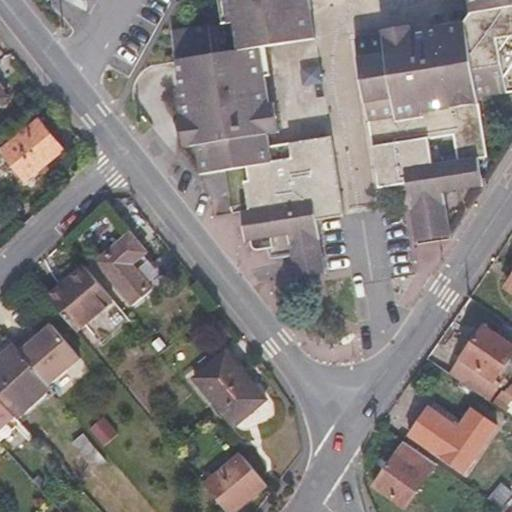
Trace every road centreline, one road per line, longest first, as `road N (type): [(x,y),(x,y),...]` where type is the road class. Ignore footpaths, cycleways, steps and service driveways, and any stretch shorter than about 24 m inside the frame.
road 1 (tertiary): [(123,157),(272,345),(349,426)]
road 2 (tertiary): [(349,426),(511,190)]
road 3 (tertiary): [(0,0),(123,157)]
road 4 (residential): [(123,157),(0,273)]
